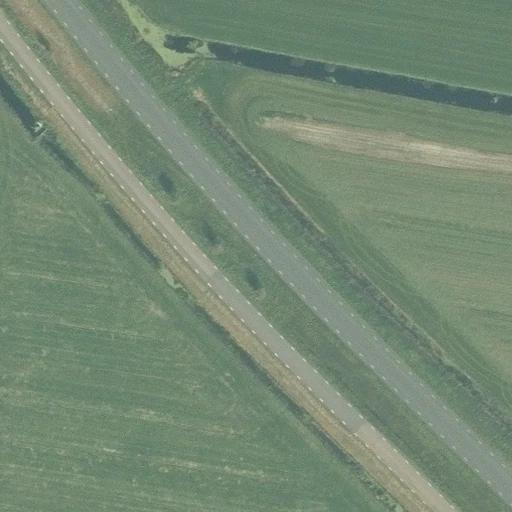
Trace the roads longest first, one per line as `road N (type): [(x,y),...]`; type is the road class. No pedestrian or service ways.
road 1 (unclassified): [(450,511),(174,233),(0,22)]
road 2 (primary): [(511,483),(202,171),(63,0)]
